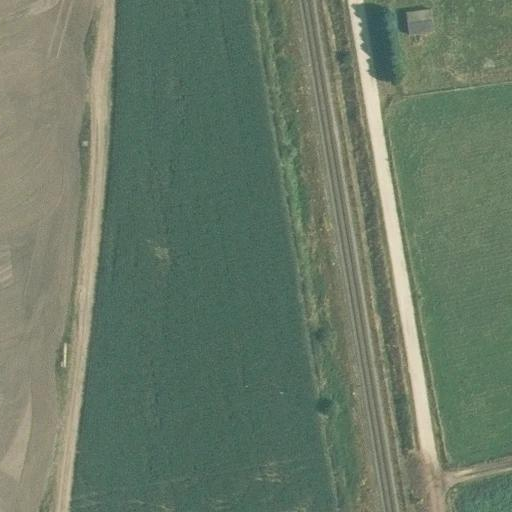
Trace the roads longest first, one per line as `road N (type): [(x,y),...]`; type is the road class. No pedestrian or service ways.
road 1 (track): [(440,511),(355,0)]
road 2 (track): [(102,0),(102,82),(62,511)]
